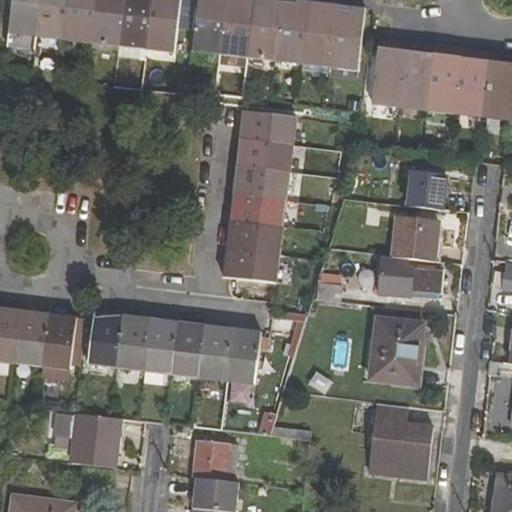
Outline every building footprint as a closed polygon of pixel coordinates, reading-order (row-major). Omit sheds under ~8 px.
[(11,0),(8,36),(35,39),(39,0),(11,0)] [(62,43),(67,0),(39,0),(35,39),(62,43)] [(67,0),(62,43),(92,46),(97,0),(67,0)] [(97,0),(92,46),(118,49),(123,0),(97,0)] [(123,0),(118,49),(145,53),(151,0),(123,0)] [(151,0),(145,53),(174,56),(180,0),(151,0)] [(197,0),(191,55),(218,58),(225,0),(197,0)] [(246,61),(254,0),(225,0),(218,58),(246,61)] [(274,64),(283,1),(274,0),(254,0),(246,61),(274,64)] [(303,68),(310,4),(297,3),(283,1),(274,64),(303,68)] [(331,71),(338,7),(325,6),(310,4),(303,68),(331,71)] [(357,74),(364,16),(365,10),(351,9),(338,7),(331,71),(357,74)] [(372,107),(399,110),(407,46),(393,44),(380,43),(372,107)] [(407,46),(399,110),(427,113),(435,49),(422,47),(407,46)] [(435,49),(427,113),(455,116),(463,52),(449,51),(435,49)] [(463,52),(455,116),(482,119),(490,55),(477,54),(463,52)] [(490,55),(482,119),(511,122),(511,112),(511,57),(505,57),(490,55)] [(245,141),(294,148),(297,121),(243,114),(244,128),(245,141)] [(242,170),(290,176),(294,148),(245,141),(240,140),(240,151),(242,170)] [(238,198),(286,204),(290,176),(242,170),(236,169),(237,184),(238,198)] [(405,209),(443,213),(447,180),(410,174),(405,209)] [(235,225),(283,232),(286,204),(238,198),(232,197),(233,209),(235,225)] [(390,258),(434,263),(438,225),(394,219),(390,258)] [(231,254),(279,260),(283,232),(235,225),(229,224),(230,237),(231,254)] [(227,280),(234,281),(276,287),(279,260),(231,254),(225,253),(226,265),(227,280)] [(511,265),(506,265),(505,277),(503,295),(511,295),(511,265)] [(439,296),(440,274),(406,270),(405,275),(381,272),(379,295),(409,298),(410,293),(439,296)] [(505,277),(491,275),(491,283),(490,293),(503,295),(505,277)] [(317,286),(312,302),(343,305),(344,289),(317,286)] [(0,315),(0,363),(13,365),(19,320),(20,314),(8,315),(0,315)] [(19,320),(13,365),(41,369),(47,323),(48,317),(37,318),(19,320)] [(47,323),(41,369),(70,372),(75,320),(63,321),(47,323)] [(105,321),(93,322),(88,368),(116,371),(122,326),(122,320),(105,321)] [(416,388),(424,326),(375,320),(367,383),(416,388)] [(134,324),(122,326),(116,371),(143,374),(149,329),(149,323),(134,324)] [(149,329),(143,374),(170,377),(176,331),(177,326),(163,327),(149,329)] [(176,331),(170,377),(198,380),(204,334),(204,329),(191,330),(176,331)] [(204,334),(198,380),(226,383),(232,338),(232,332),(220,333),(204,334)] [(232,338),(226,383),(254,387),(260,339),(260,335),(246,336),(232,338)] [(511,366),(510,366),(490,364),(489,377),(511,379),(511,366)] [(407,410),(377,407),(370,475),(425,481),(431,430),(406,427),(407,410)] [(75,416),(70,465),(114,471),(120,421),(109,420),(75,416)] [(195,444),(192,479),(194,480),(232,484),(237,448),(195,444)] [(83,470),(81,486),(111,489),(113,474),(83,470)] [(511,511),(511,477),(496,475),(492,511),(511,511)] [(232,484),(194,480),(191,511),(233,511),(236,484),(233,484),(232,484)] [(73,506),(13,498),(11,511),(78,511),(72,511),(73,506)]
